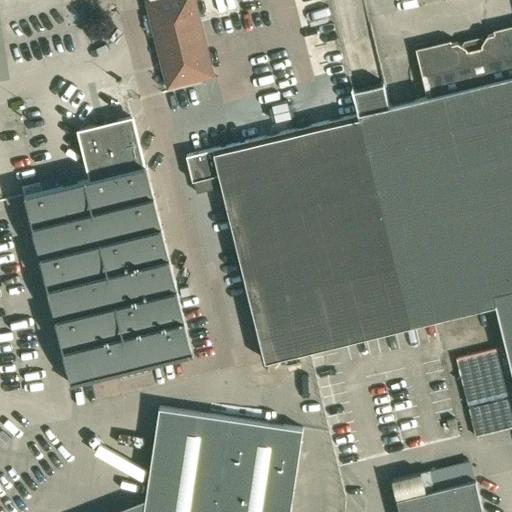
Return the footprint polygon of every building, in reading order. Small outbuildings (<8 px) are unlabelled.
[(170,84),(210,74),(201,39),(203,38),(200,26),(198,26),(191,0),(151,0),(150,0),(148,1),(170,84)] [(511,29),(489,35),(483,44),(484,45),(468,49),(468,47),(459,42),(429,49),(424,58),(432,95),(390,105),(384,83),(355,90),(360,112),(363,112),(385,204),(418,319),(496,301),(511,297),(511,29)] [(265,354),(418,319),(385,204),(363,112),(360,112),(187,156),(193,179),(196,191),(223,185),(247,283),(244,284),(252,312),(255,312),(265,354)] [(70,383),(192,354),(145,165),(143,165),(131,118),(79,131),(91,178),(24,195),(70,383)] [(511,297),(496,301),(511,366),(511,297)] [(290,511),(303,427),(160,406),(143,511),(290,511)] [(483,511),(476,478),(435,488),(430,470),(393,479),(397,498),(400,511),(483,511)]
